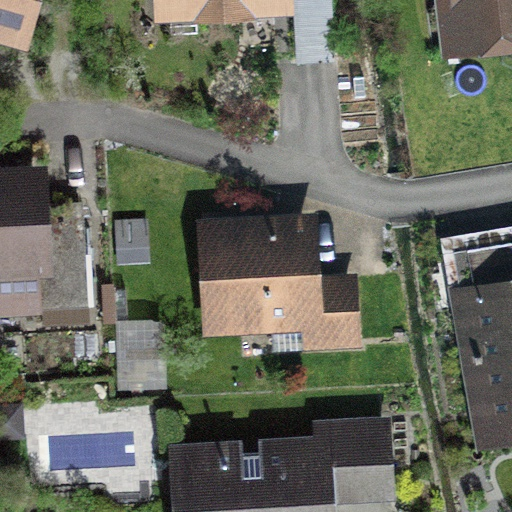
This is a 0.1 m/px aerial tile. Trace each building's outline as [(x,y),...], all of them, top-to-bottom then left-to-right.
[(53,0),(0,0),(0,44),(39,55),(53,0)] [(297,0),(155,0),(156,28),(298,24),(297,0)] [(511,0),(432,0),(442,64),(511,53),(511,0)] [(48,171),(0,175),(0,285),(57,281),(48,171)] [(320,216),(198,225),(207,347),(307,340),(309,362),(365,358),(360,282),(325,284),(320,216)] [(511,284),(456,293),(481,453),(511,447),(511,284)] [(319,449),(171,453),(172,511),(340,511),(341,505),(399,504),(396,422),(318,424),(319,449)]
